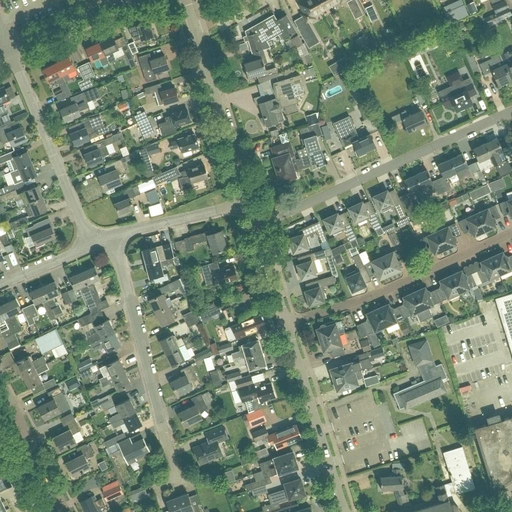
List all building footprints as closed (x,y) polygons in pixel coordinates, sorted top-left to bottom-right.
[(312,15),(320,11),(313,0),(306,0),(306,1),(301,4),(304,8),(303,9),(305,12),(301,14),(306,22),(314,18),(312,15)] [(313,0),(320,11),(331,4),(328,0),(313,0)] [(355,19),(359,16),(363,15),(355,0),(349,0),(346,2),(355,19)] [(464,8),(460,0),(456,0),(447,4),(451,13),(456,11),(459,18),(468,15),(465,8),(464,8)] [(493,6),(496,13),(508,7),(505,1),(493,6)] [(378,18),(372,5),(365,8),(371,22),(378,18)] [(511,13),(510,13),(508,7),(496,13),(499,19),(511,13)] [(286,15),(276,20),(273,15),(245,31),(252,53),(253,52),(256,60),(244,64),(248,76),(249,76),(255,74),(256,73),(258,81),(278,75),(275,67),(266,70),(264,63),(266,62),(262,49),(263,49),(261,43),(279,33),(283,39),(296,32),(286,15)] [(152,37),(150,31),(151,31),(148,21),(128,28),(131,36),(132,36),(134,41),(140,39),(141,41),(152,37)] [(309,23),(299,29),(309,48),(320,42),(309,23)] [(108,63),(109,63),(115,60),(112,52),(118,49),(112,36),(99,42),(108,63)] [(386,50),(394,47),(391,38),(382,42),(386,50)] [(413,40),(400,46),(404,55),(417,48),(413,40)] [(102,66),(108,63),(99,42),(86,48),(92,61),(98,58),(102,66)] [(132,54),(138,52),(133,42),(128,44),(132,54)] [(127,60),(133,58),(127,45),(121,47),(127,60)] [(508,51),(499,55),(504,65),(510,79),(511,78),(511,50),(508,52),(508,51)] [(466,61),(472,59),(468,52),(463,54),(466,61)] [(164,55),(151,59),(149,53),(138,56),(146,81),(156,78),(154,73),(162,70),(162,71),(168,70),(167,68),(168,68),(164,55)] [(510,79),(504,65),(499,55),(480,64),(482,70),(485,75),(493,72),(499,84),(510,79)] [(64,82),(65,82),(70,79),(67,73),(74,69),(67,56),(55,63),(64,82)] [(89,78),(94,75),(92,70),(92,69),(89,62),(82,65),(89,78)] [(71,94),(65,82),(64,82),(55,63),(42,69),(48,82),(56,78),(62,91),(55,95),(58,101),(71,94)] [(93,85),(89,78),(82,65),(77,67),(87,88),(93,85)] [(299,75),(290,77),(274,82),(272,83),(273,94),(274,94),(275,98),(266,100),(264,94),(253,97),(255,105),(260,103),(264,116),(260,118),(264,125),(278,121),(284,119),(281,112),(280,107),(284,106),(285,113),(297,109),(295,103),(297,102),(295,95),(300,94),(296,83),(301,81),(299,75)] [(463,107),(472,103),(469,96),(476,93),(469,78),(438,92),(445,107),(453,104),(456,110),(459,109),(459,110),(464,108),(463,107)] [(162,91),(160,83),(148,87),(150,92),(155,91),(159,105),(178,99),(174,87),(162,91)] [(0,113),(1,116),(5,125),(10,122),(1,103),(9,99),(3,86),(0,87),(0,113)] [(70,98),(73,104),(60,109),(65,121),(80,115),(78,110),(88,106),(86,101),(91,99),(91,98),(98,95),(95,87),(70,98)] [(364,120),(371,117),(366,105),(359,108),(364,120)] [(161,136),(175,132),(174,126),(190,121),(186,109),(170,114),(170,115),(164,117),(165,122),(157,124),(161,136)] [(426,123),(421,110),(408,116),(405,111),(392,117),(395,123),(404,120),(409,131),(426,123)] [(137,123),(148,118),(145,111),(134,116),(137,123)] [(70,133),(75,145),(99,135),(96,129),(103,126),(99,114),(81,122),(83,127),(70,133)] [(359,138),(349,115),(333,123),(344,146),(354,142),(357,150),(356,150),(358,155),(365,152),(365,151),(375,146),(369,133),(359,138)] [(148,118),(137,123),(143,137),(154,131),(148,118)] [(304,148),(306,147),(308,154),(300,156),(301,157),(295,159),(298,169),(314,164),(314,162),(317,162),(319,166),(325,164),(316,136),(322,134),(318,122),(307,126),(310,136),(301,139),(304,148)] [(0,127),(0,138),(2,144),(10,141),(12,146),(26,140),(20,127),(8,132),(6,125),(0,127)] [(246,132),(234,138),(240,149),(252,144),(246,132)] [(198,147),(194,133),(177,138),(178,140),(170,142),(171,149),(180,146),(182,152),(183,156),(191,154),(190,150),(198,147)] [(112,136),(103,139),(93,143),(96,149),(83,154),(88,166),(89,165),(90,167),(96,165),(95,163),(103,160),(102,156),(109,154),(105,145),(114,141),(112,136)] [(485,143),(493,162),(495,165),(501,162),(497,153),(503,151),(497,138),(485,143)] [(295,159),(289,142),(271,148),(274,158),(273,158),(277,173),(276,174),(279,183),(288,180),(287,178),(295,176),(294,171),(298,169),(295,159)] [(149,155),(160,151),(157,143),(146,146),(149,155)] [(486,165),(493,162),(485,143),(473,149),(479,161),(473,164),(476,172),(480,180),(484,178),(480,170),(479,167),(486,164),(486,165)] [(329,154),(334,152),(330,144),(325,146),(329,154)] [(13,170),(32,163),(27,151),(11,158),(9,152),(0,156),(0,163),(9,160),(13,170)] [(476,172),(473,164),(467,166),(461,154),(450,159),(455,172),(459,180),(471,175),(471,174),(476,172)] [(114,191),(112,186),(121,183),(118,174),(125,171),(120,159),(104,166),(107,173),(98,177),(103,190),(105,189),(106,193),(108,194),(114,191)] [(444,178),(444,177),(455,172),(450,159),(438,164),(443,177),(444,178)] [(37,175),(32,163),(13,170),(9,172),(3,174),(8,186),(2,189),(4,194),(15,189),(23,186),(22,183),(24,182),(24,180),(37,175)] [(181,171),(181,172),(183,176),(178,178),(181,190),(193,186),(192,182),(207,178),(203,164),(187,169),(188,169),(181,171)] [(155,185),(180,174),(177,166),(152,177),(155,185)] [(443,192),(438,180),(432,182),(426,169),(415,175),(421,188),(426,186),(427,185),(431,193),(435,191),(437,195),(443,192)] [(424,195),(421,188),(415,175),(404,180),(410,193),(416,190),(419,197),(424,195)] [(449,189),(444,177),(444,178),(443,177),(438,180),(443,192),(449,189)] [(498,188),(495,180),(489,182),(492,191),(498,188)] [(481,186),(485,194),(490,191),(486,184),(481,186)] [(42,197),(37,185),(24,191),(17,194),(15,189),(4,194),(0,195),(0,199),(1,202),(14,197),(15,200),(21,198),(24,204),(42,197)] [(118,214),(119,214),(119,215),(126,213),(125,211),(133,208),(129,198),(134,196),(131,187),(122,191),(125,199),(114,203),(118,214)] [(394,189),(388,192),(387,190),(373,196),(379,210),(381,209),(382,212),(393,206),(399,219),(395,221),(398,226),(408,221),(406,216),(394,189)] [(472,199),(478,197),(475,189),(469,192),(472,199)] [(415,215),(413,211),(415,210),(407,192),(399,196),(407,214),(409,218),(409,217),(410,218),(415,215)] [(42,197),(24,204),(29,216),(34,214),(47,209),(42,197)] [(511,215),(511,216),(511,198),(499,203),(503,216),(508,214),(509,215),(510,215),(511,215)] [(381,227),(369,201),(363,203),(362,201),(348,208),(354,221),(356,220),(357,223),(369,218),(374,230),(375,230),(378,235),(383,233),(380,227),(381,227)] [(446,203),(429,211),(433,218),(450,210),(446,203)] [(500,217),(495,205),(476,213),(484,231),(495,226),(493,223),(494,222),(495,221),(495,220),(495,219),(500,217)] [(415,215),(410,218),(413,225),(429,218),(426,210),(415,215)] [(356,239),(344,212),(338,215),(337,213),(323,219),(329,233),(331,232),(333,234),(344,229),(349,242),(351,246),(357,244),(355,239),(356,239)] [(473,236),(484,231),(476,213),(458,221),(463,233),(469,231),(469,232),(470,232),(471,232),(472,232),(473,236)] [(12,229),(29,222),(26,216),(10,223),(12,229)] [(55,237),(51,226),(48,218),(36,223),(36,224),(25,228),(29,236),(31,235),(35,245),(36,245),(36,246),(43,244),(43,242),(55,237)] [(323,233),(318,221),(298,230),(299,235),(288,238),(293,252),(307,248),(307,246),(309,245),(307,236),(316,232),(317,235),(323,233)] [(455,223),(437,231),(445,249),(455,244),(454,240),(455,240),(455,239),(455,238),(455,237),(460,235),(455,223)] [(387,235),(393,246),(399,243),(394,232),(393,229),(387,231),(388,234),(387,235)] [(226,249),(221,230),(209,234),(208,231),(206,232),(189,236),(190,237),(184,238),(184,239),(175,242),(174,242),(178,254),(187,251),(194,249),(193,244),(209,239),(213,253),(226,249)] [(432,250),(434,254),(445,249),(437,231),(418,239),(424,251),(429,249),(430,250),(431,250),(432,250)] [(176,256),(173,244),(167,246),(169,253),(158,255),(156,247),(142,250),(146,264),(176,256)] [(400,248),(382,256),(390,274),(401,269),(399,266),(399,265),(400,265),(400,264),(400,263),(400,262),(406,260),(400,248)] [(301,279),(315,275),(315,272),(317,272),(314,260),(327,256),(325,249),(297,257),(299,264),(297,264),(301,279)] [(503,255),(502,252),(491,257),(499,275),(511,268),(511,254),(507,257),(506,256),(505,255),(504,255),(503,255)] [(338,254),(334,256),(334,258),(335,261),(337,262),(341,261),(342,259),(340,255),(338,254)] [(369,276),(363,264),(359,254),(352,257),(357,269),(346,274),(347,277),(345,277),(352,291),(365,285),(364,283),(370,280),(369,276)] [(149,278),(163,274),(161,266),(174,262),(174,266),(180,264),(178,256),(176,256),(146,264),(149,278)] [(377,275),(379,279),(390,274),(382,256),(363,264),(369,276),(374,274),(375,275),(376,275),(377,275)] [(481,283),(499,275),(491,257),(480,262),(482,265),(481,266),(481,267),(481,268),(475,271),(481,283)] [(219,269),(216,261),(197,267),(199,273),(202,272),(206,285),(221,280),(222,283),(237,278),(237,277),(238,276),(236,272),(235,271),(234,266),(224,269),(224,267),(219,269)] [(100,309),(100,310),(109,306),(106,299),(101,301),(95,287),(101,285),(99,279),(94,267),(81,272),(97,311),(100,309)] [(450,275),(458,293),(477,285),(471,273),(466,275),(465,275),(465,274),(464,274),(463,274),(462,274),(461,270),(450,275)] [(90,313),(97,311),(81,272),(69,277),(74,289),(80,286),(91,313),(90,313)] [(309,305),(323,301),(323,299),(325,298),(322,286),(335,282),(333,275),(305,283),(307,290),(304,291),(309,305)] [(440,287),(434,289),(440,301),(458,293),(450,275),(439,280),(441,284),(440,284),(440,285),(440,286),(440,287)] [(179,279),(167,284),(170,290),(185,283),(182,277),(179,279)] [(41,286),(53,315),(55,318),(55,317),(59,315),(61,312),(59,308),(56,307),(52,298),(53,298),(52,296),(59,293),(54,281),(41,286)] [(48,317),(53,315),(41,286),(29,292),(34,304),(41,301),(42,303),(48,317)] [(426,290),(424,287),(413,292),(426,319),(432,316),(428,307),(440,301),(434,289),(429,292),(429,291),(428,291),(427,290),(426,290)] [(66,291),(71,302),(77,300),(73,289),(66,291)] [(66,304),(71,302),(66,291),(61,293),(66,304)] [(403,303),(403,304),(398,306),(403,318),(415,313),(419,322),(426,319),(413,292),(403,297),(404,300),(404,301),(403,301),(403,302),(403,303)] [(179,301),(177,297),(170,301),(171,304),(167,305),(162,293),(149,299),(155,312),(179,301)] [(511,293),(495,299),(511,355),(511,293)] [(480,296),(475,297),(478,316),(484,315),(480,296)] [(15,325),(17,331),(20,330),(13,314),(20,310),(14,299),(3,304),(13,326),(15,325)] [(161,325),(174,319),(171,313),(177,310),(176,307),(181,305),(179,301),(155,312),(161,325)] [(208,310),(218,306),(216,302),(207,307),(208,310)] [(32,318),(33,318),(38,315),(33,303),(27,306),(32,318)] [(377,308),(385,326),(403,318),(398,306),(393,308),(392,308),(391,307),(390,307),(389,307),(388,303),(377,308)] [(0,305),(0,319),(3,318),(4,320),(6,324),(8,328),(0,331),(6,343),(16,339),(13,333),(17,331),(15,325),(13,326),(3,304),(0,305)] [(218,306),(208,310),(209,310),(208,311),(207,312),(207,313),(198,317),(200,321),(211,316),(211,317),(222,311),(219,305),(218,306)] [(35,322),(33,318),(32,318),(27,306),(22,309),(29,325),(35,322)] [(361,323),(367,334),(385,326),(377,308),(366,313),(368,317),(367,317),(367,318),(366,319),(366,320),(367,320),(361,323)] [(100,309),(97,311),(90,313),(90,314),(78,318),(82,326),(91,322),(96,332),(86,337),(90,344),(114,332),(107,319),(104,321),(100,310),(100,309)] [(185,321),(196,315),(193,310),(190,312),(182,315),(185,321)] [(264,326),(260,314),(231,326),(235,338),(258,330),(257,329),(264,326)] [(196,315),(185,321),(188,327),(199,322),(196,315)] [(316,328),(319,340),(338,334),(334,320),(322,324),(321,324),(321,325),(320,325),(320,326),(320,327),(316,328)] [(361,337),(367,334),(361,323),(356,325),(361,337)] [(403,334),(409,332),(405,323),(399,326),(403,334)] [(67,352),(62,343),(60,339),(56,328),(36,338),(42,352),(51,348),(56,358),(67,352)] [(90,344),(93,351),(104,345),(107,351),(120,345),(114,332),(90,344)] [(172,334),(159,341),(165,353),(183,345),(181,340),(180,338),(175,341),(172,334)] [(344,353),(338,334),(319,340),(323,351),(327,350),(327,351),(328,351),(329,352),(330,352),(332,357),(344,353)] [(258,340),(242,345),(238,346),(240,351),(231,354),(234,362),(238,360),(246,358),(261,353),(258,340)] [(415,365),(417,365),(432,360),(426,340),(409,345),(415,365)] [(233,349),(230,342),(216,346),(215,342),(210,344),(210,346),(213,355),(219,353),(233,349)] [(183,345),(165,353),(171,366),(189,357),(186,349),(183,345)] [(382,347),(370,350),(373,358),(385,355),(382,347)] [(196,362),(209,355),(206,349),(193,355),(196,362)] [(261,353),(246,358),(238,360),(239,365),(246,363),(248,370),(249,369),(249,370),(265,365),(261,353)] [(21,375),(45,363),(46,363),(42,355),(30,361),(28,356),(15,362),(21,375)] [(346,374),(361,370),(367,368),(367,370),(372,368),(369,358),(331,370),(332,374),(332,379),(342,375),(342,377),(347,376),(346,374)] [(80,371),(92,365),(89,359),(77,366),(80,371)] [(99,379),(101,383),(124,372),(119,359),(106,365),(108,371),(105,373),(106,375),(99,379)] [(432,360),(417,365),(423,380),(417,383),(415,380),(410,382),(412,385),(393,393),(400,409),(405,407),(405,408),(446,391),(441,380),(447,377),(441,363),(435,366),(433,360),(432,360)] [(45,363),(21,375),(27,388),(40,381),(37,374),(48,369),(47,367),(50,366),(48,362),(46,363),(45,363)] [(212,362),(205,365),(207,371),(214,368),(212,362)] [(176,395),(192,387),(189,383),(197,379),(190,365),(180,370),(182,375),(170,382),(176,395)] [(90,368),(79,373),(82,379),(93,374),(90,368)] [(342,375),(332,379),(335,382),(337,390),(357,384),(356,380),(364,378),(361,370),(346,374),(347,376),(342,377),(342,375)] [(227,382),(234,380),(241,377),(239,371),(225,375),(227,382)] [(130,385),(124,372),(101,383),(102,386),(110,383),(111,386),(114,384),(117,391),(130,385)] [(365,386),(379,382),(377,374),(363,379),(365,386)] [(241,377),(234,380),(241,400),(244,399),(247,411),(253,409),(253,410),(266,405),(265,400),(275,397),(271,383),(260,386),(259,381),(253,383),(250,375),(241,377)] [(77,377),(66,383),(70,390),(81,385),(77,377)] [(45,390),(56,384),(53,378),(42,384),(45,390)] [(44,419),(60,411),(59,411),(68,407),(64,399),(58,387),(47,393),(50,400),(37,406),(44,419)] [(208,391),(200,394),(206,405),(213,402),(208,391)] [(101,405),(112,400),(109,394),(99,399),(99,398),(90,402),(93,408),(101,405)] [(198,412),(207,408),(206,405),(200,394),(191,399),(194,405),(178,413),(184,426),(201,418),(198,412)] [(111,423),(135,412),(129,399),(116,405),(119,413),(114,415),(114,416),(108,419),(111,423)] [(112,400),(101,405),(104,411),(115,406),(112,400)] [(511,407),(510,403),(503,405),(506,414),(511,411),(511,407)] [(250,427),(266,421),(260,408),(245,414),(250,427)] [(74,418),(82,415),(80,410),(72,413),(74,418)] [(135,412),(111,423),(113,428),(124,423),(128,431),(141,425),(135,412)] [(504,485),(502,480),(506,479),(507,479),(510,476),(511,475),(511,416),(503,419),(500,420),(498,415),(488,418),(489,423),(489,424),(474,428),(492,488),(504,485)] [(53,438),(60,451),(76,442),(72,435),(80,431),(74,419),(62,425),(66,432),(53,438)] [(55,424),(48,425),(50,433),(57,432),(55,424)] [(276,449),(301,439),(295,424),(270,434),(276,449)] [(199,465),(222,456),(217,442),(227,438),(223,426),(205,433),(208,442),(192,448),(199,465)] [(104,442),(106,448),(117,442),(115,437),(104,442)] [(118,443),(122,451),(128,463),(149,453),(148,450),(143,438),(131,444),(129,438),(118,443)] [(109,457),(122,451),(118,443),(117,442),(106,448),(105,449),(109,457)] [(72,476),(89,467),(85,459),(93,455),(87,443),(76,449),(79,456),(66,463),(72,476)] [(444,486),(447,497),(455,494),(456,495),(475,489),(462,447),(443,453),(449,474),(449,475),(450,475),(452,483),(444,486)] [(265,469),(295,460),(292,452),(273,458),(273,459),(261,463),(264,470),(265,469)] [(104,460),(98,463),(101,470),(107,468),(104,460)] [(250,489),(265,485),(265,484),(271,482),(269,476),(278,473),(278,474),(297,468),(295,460),(265,469),(264,470),(253,473),(256,480),(244,484),(246,491),(250,489)] [(0,511),(5,511),(0,500),(0,490),(10,486),(1,468),(0,468),(0,511)] [(398,502),(408,499),(406,494),(403,494),(401,487),(400,474),(399,468),(392,468),(392,475),(380,476),(381,489),(393,488),(398,502)] [(271,505),(289,499),(304,494),(300,479),(284,483),(286,489),(268,495),(271,505)] [(102,492),(106,501),(123,494),(118,484),(102,492)] [(265,485),(250,489),(253,496),(267,491),(265,485)] [(448,499),(447,497),(444,486),(443,485),(435,488),(438,496),(431,498),(432,501),(412,507),(411,504),(409,505),(408,499),(398,502),(400,509),(396,510),(394,510),(391,511),(389,511),(458,511),(458,510),(458,509),(458,507),(457,506),(456,505),(454,504),(452,504),(451,504),(450,504),(449,499),(448,499)] [(144,486),(128,492),(133,505),(149,498),(144,486)] [(176,497),(181,511),(199,511),(197,504),(191,506),(187,493),(176,497)] [(96,501),(93,495),(79,502),(83,511),(101,511),(99,508),(105,506),(102,499),(96,501)] [(169,511),(181,511),(176,497),(166,501),(169,511)] [(311,511),(310,507),(310,506),(299,509),(297,503),(273,511),(311,511)]
